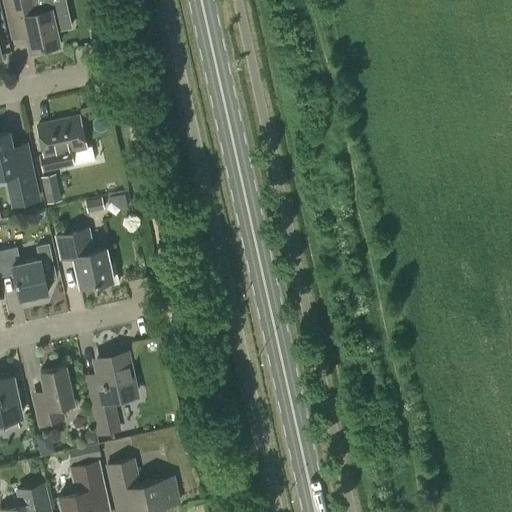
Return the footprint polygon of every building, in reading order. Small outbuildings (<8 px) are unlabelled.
[(62,0),(56,0),(32,5),(30,0),(1,0),(8,27),(22,24),(27,50),(40,47),(40,51),(54,48),(53,44),(56,44),(52,29),(68,26),(62,0)] [(77,116),(37,125),(43,153),(38,154),(42,171),(74,164),(94,159),(90,144),(84,146),(77,116)] [(0,132),(0,172),(4,172),(11,206),(40,199),(27,141),(11,145),(8,130),(0,132)] [(55,173),(40,176),(44,194),(59,191),(55,173)] [(101,196),(84,200),(87,212),(104,209),(101,196)] [(119,282),(114,262),(107,263),(103,248),(95,250),(89,226),(54,234),(59,259),(72,257),(79,286),(98,281),(100,287),(119,282)] [(51,240),(36,244),(39,255),(46,253),(53,278),(61,276),(51,240)] [(0,250),(0,274),(1,277),(13,274),(19,299),(46,293),(38,257),(20,261),(17,247),(0,250)] [(123,351),(95,357),(98,371),(84,374),(97,435),(121,430),(113,398),(132,394),(123,351)] [(64,364),(40,370),(44,388),(30,391),(37,424),(65,418),(62,404),(73,402),(64,364)] [(11,376),(0,378),(0,418),(20,414),(11,376)] [(93,429),(86,431),(84,436),(85,443),(96,441),(93,429)] [(48,434),(37,436),(41,453),(52,451),(48,434)] [(98,443),(68,449),(71,461),(100,455),(98,443)] [(134,456),(104,463),(115,511),(130,511),(132,511),(131,511),(162,511),(164,511),(162,505),(180,501),(175,475),(157,479),(140,482),(134,456)] [(61,511),(110,511),(99,459),(68,465),(74,490),(57,494),(61,511)] [(19,503),(0,506),(0,511),(46,511),(50,511),(43,481),(15,487),(19,503)]
